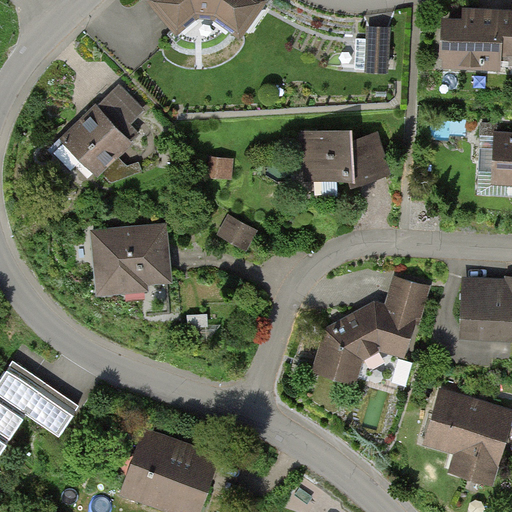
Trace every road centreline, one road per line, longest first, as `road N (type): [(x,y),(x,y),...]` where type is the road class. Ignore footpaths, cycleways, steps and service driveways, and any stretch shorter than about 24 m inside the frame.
road 1 (residential): [(248,413),(300,280),(347,243),(511,253)]
road 2 (residential): [(0,257),(18,293),(69,341),(147,379),(248,413)]
road 3 (residential): [(248,413),(309,444),(389,511)]
road 4 (residential): [(86,0),(49,34),(0,111)]
